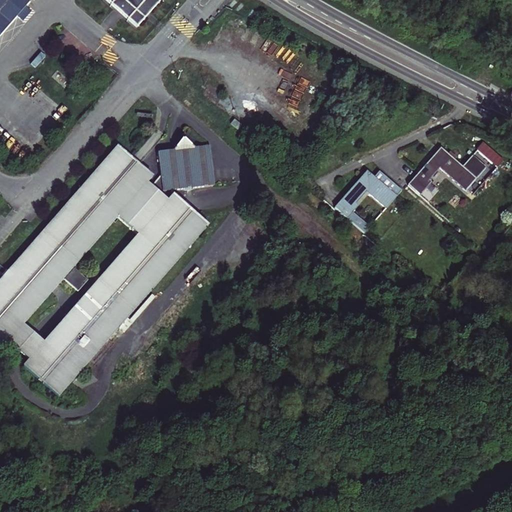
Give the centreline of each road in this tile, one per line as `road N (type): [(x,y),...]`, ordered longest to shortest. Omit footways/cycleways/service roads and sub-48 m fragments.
road 1 (tertiary): [(274,0),(511,124)]
road 2 (tertiary): [(511,104),(310,0)]
